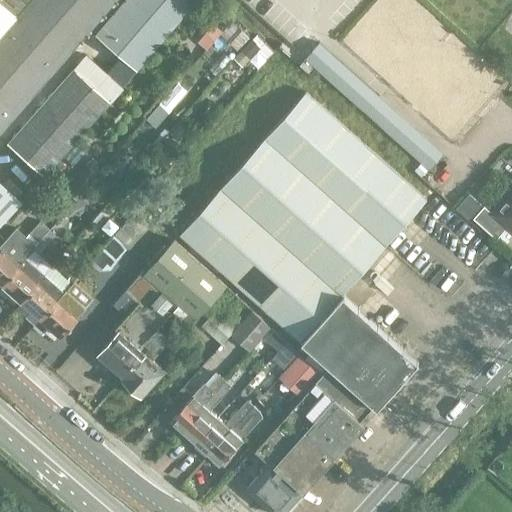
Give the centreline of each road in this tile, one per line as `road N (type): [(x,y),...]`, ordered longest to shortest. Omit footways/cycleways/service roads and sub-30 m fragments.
road 1 (unclassified): [(0,367),(169,511)]
road 2 (secondary): [(370,511),(511,353)]
road 3 (secondary): [(107,511),(0,420)]
